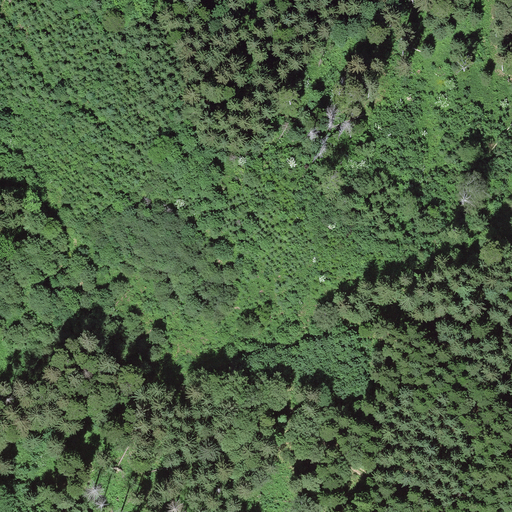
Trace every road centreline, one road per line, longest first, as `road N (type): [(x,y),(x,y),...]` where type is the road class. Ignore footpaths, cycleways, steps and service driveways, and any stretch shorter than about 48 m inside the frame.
road 1 (track): [(448,511),(424,491),(363,473),(301,416),(267,397),(172,385),(96,343),(77,314),(63,238),(0,134)]
road 2 (track): [(0,439),(132,388),(172,385)]
